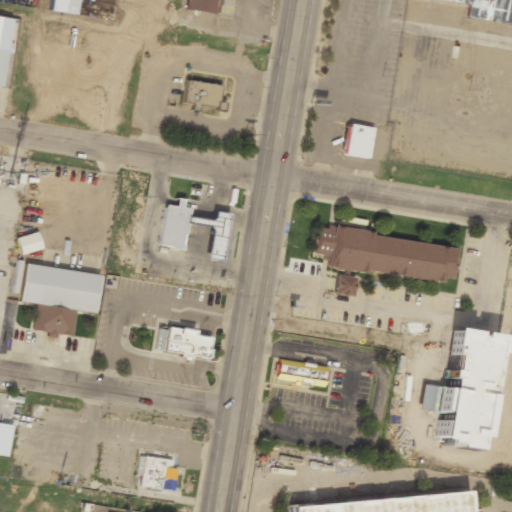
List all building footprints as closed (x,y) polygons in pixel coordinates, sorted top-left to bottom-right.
[(75,0),(47,0),(46,11),(73,16),(75,0)] [(213,14),(214,0),(184,0),(183,11),(213,14)] [(511,24),(465,17),(467,3),(448,0),(511,0),(511,24)] [(10,18),(0,16),(0,86),(0,87),(10,18)] [(216,109),(220,86),(183,80),(179,104),(216,109)] [(371,128),(345,124),(339,155),(365,160),(371,128)] [(156,248),(180,251),(184,222),(209,226),(205,259),(217,260),(223,216),(212,215),(212,221),(185,217),(186,209),(176,207),(176,208),(162,206),(156,248)] [(447,286),(453,248),(314,225),(309,252),(325,255),(323,265),(447,286)] [(14,237),(18,254),(39,249),(35,232),(14,237)] [(16,302),(32,304),(29,332),(69,337),(72,312),(91,314),(96,275),(21,265),(16,302)] [(332,294),(350,296),(352,277),(334,275),(332,294)] [(208,334),(155,328),(152,352),(205,359),(208,334)] [(320,390),(325,367),(276,358),(272,380),(320,390)] [(9,425),(0,423),(0,456),(4,457),(9,425)] [(137,455),(132,485),(159,490),(165,460),(137,455)] [(460,490),(462,511),(283,511),(283,508),(460,490)]
